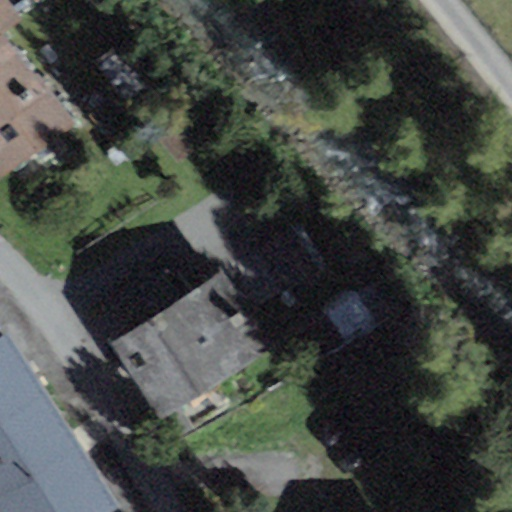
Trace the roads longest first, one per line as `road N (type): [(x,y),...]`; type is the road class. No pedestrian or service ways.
road 1 (residential): [(159,511),(36,298),(0,258)]
road 2 (residential): [(436,0),(511,94)]
